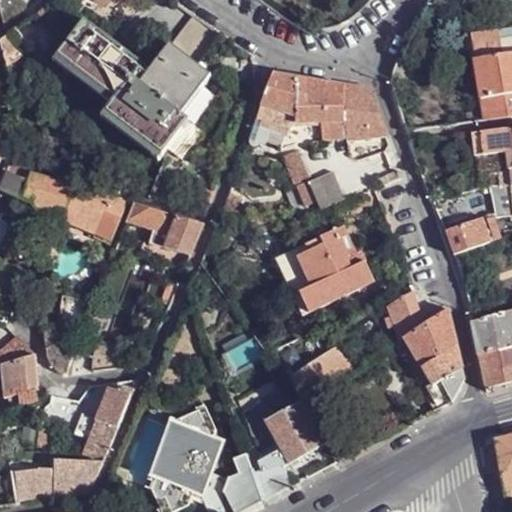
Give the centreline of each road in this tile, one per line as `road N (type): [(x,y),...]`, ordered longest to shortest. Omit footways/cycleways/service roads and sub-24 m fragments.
road 1 (residential): [(373,60),(459,304),(486,419)]
road 2 (residential): [(212,221),(100,488)]
road 3 (residential): [(276,51),(212,221)]
road 4 (residential): [(41,170),(212,221)]
road 5 (tertiary): [(324,511),(439,445)]
